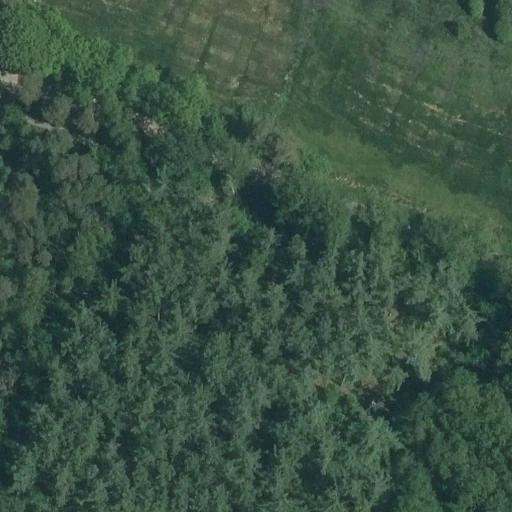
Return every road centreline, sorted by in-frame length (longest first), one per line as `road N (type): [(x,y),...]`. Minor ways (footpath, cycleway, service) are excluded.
road 1 (unclassified): [(191,150),(511,266)]
road 2 (track): [(0,72),(98,101),(191,150)]
